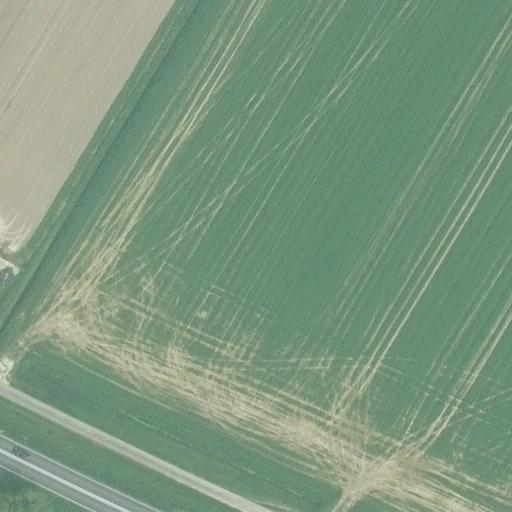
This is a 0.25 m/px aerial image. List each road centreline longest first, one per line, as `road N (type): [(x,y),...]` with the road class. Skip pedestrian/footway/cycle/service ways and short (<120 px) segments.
road 1 (unclassified): [(255,511),(0,387)]
road 2 (trunk): [(0,450),(126,511)]
